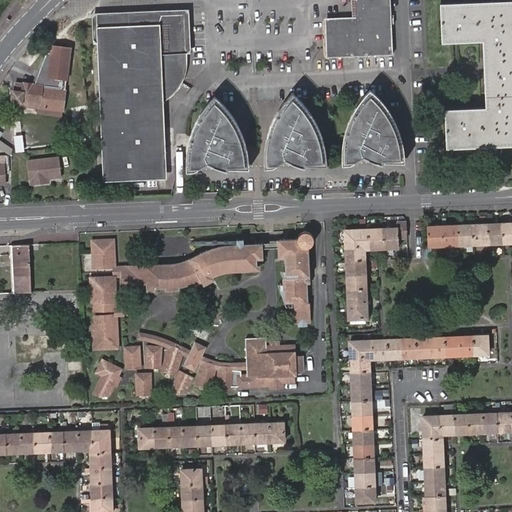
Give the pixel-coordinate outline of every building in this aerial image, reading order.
[(359,17),(358,0),(353,0),(354,17),(326,18),(327,26),(390,23),(390,15),(359,17)] [(389,0),(358,0),(359,17),(390,15),(389,0)] [(444,109),(446,148),(511,145),(511,0),(439,4),(441,42),(482,40),(485,107),(444,109)] [(191,52),(191,9),(154,11),(95,14),(103,182),(169,179),(165,101),(172,96),(176,92),(179,88),(182,83),(185,77),(187,67),(188,53),(191,52)] [(390,23),(327,26),(328,57),(392,54),(390,23)] [(61,111),(70,49),(51,46),(50,53),(46,53),(33,85),(31,85),(31,84),(22,83),(22,84),(14,83),(13,91),(12,91),(11,100),(20,102),(19,106),(23,106),(24,102),(35,104),(34,108),(37,109),(37,107),(61,111)] [(377,159),(382,161),(399,161),(397,149),(396,143),(394,137),(390,126),(385,118),(380,110),(370,99),(364,106),(361,111),(358,116),(353,127),(350,136),(349,142),(348,151),(347,157),(347,163),(351,162),(352,162),(357,159),(358,157),(361,157),(367,160),(367,161),(368,161),(376,163),(377,159)] [(299,163),(305,164),(321,164),(321,158),(319,147),(316,139),(314,133),(311,126),(306,119),(299,110),(296,106),(289,113),(285,118),(280,126),(277,131),(273,140),(271,146),(270,156),(270,165),(283,162),(287,163),(288,163),(289,164),(290,164),(298,166),(299,163)] [(61,111),(37,107),(37,109),(37,113),(60,116),(61,111)] [(222,166),(225,167),(242,167),(242,160),(241,153),(239,147),(236,140),(233,134),(231,131),(227,125),(223,120),(215,113),(209,109),(203,116),(198,123),(192,136),(190,148),(189,159),(189,165),(205,165),(210,167),(214,168),(220,170),(222,166)] [(86,128),(85,114),(76,115),(78,129),(86,128)] [(23,134),(14,136),(17,153),(26,151),(23,134)] [(45,178),(47,178),(61,176),(58,157),(26,161),(29,181),(30,180),(30,185),(45,183),(45,178)] [(404,222),(396,222),(397,228),(344,230),(345,248),(348,320),(367,319),(364,248),(370,247),(370,249),(398,248),(398,238),(405,238),(404,222)] [(511,222),(427,226),(428,246),(511,242),(511,412),(421,416),(425,511),(445,511),(442,438),(440,438),(439,435),(511,431),(511,222)] [(298,236),(298,239),(297,240),(298,241),(298,243),(299,245),(300,246),(301,247),(302,247),(303,248),(305,248),(307,248),(308,248),(309,247),(310,246),(311,245),(313,242),(313,239),(312,237),(310,235),(308,234),(306,233),(303,233),(299,235),(298,236)] [(255,249),(258,259),(262,259),(262,248),(262,243),(243,244),(243,239),(193,240),(193,245),(227,244),(225,245),(218,246),(207,249),(197,254),(193,256),(189,259),(185,261),(180,263),(175,264),(171,265),(167,265),(163,265),(160,265),(145,266),(145,269),(145,270),(170,270),(175,269),(178,269),(181,268),(184,266),(188,265),(192,263),(196,261),(200,259),(204,257),(206,256),(210,255),(215,253),(220,252),(224,250),(229,250),(255,249)] [(278,258),(281,258),(283,248),(292,248),(303,253),(305,277),(302,277),(304,302),(307,302),(307,283),(310,284),(308,248),(307,248),(305,248),(303,248),(302,247),(301,247),(300,246),(299,245),(298,243),(298,241),(297,240),(298,239),(277,240),(278,242),(278,247),(278,258)] [(93,241),(94,266),(113,265),(112,241),(93,241)] [(10,246),(12,293),(31,292),(28,245),(10,246)] [(283,248),(281,258),(284,258),(285,278),(283,278),(284,288),(280,289),(285,304),(293,303),(294,323),(296,323),(306,322),(309,322),(307,302),(304,302),(302,277),(305,277),(303,253),(292,248),(283,248)] [(256,259),(258,259),(255,249),(229,250),(224,250),(220,252),(215,253),(210,255),(206,256),(204,257),(200,259),(196,261),(192,263),(188,265),(184,266),(181,268),(178,269),(175,269),(170,270),(145,270),(145,269),(120,270),(120,278),(120,285),(140,284),(146,284),(146,289),(155,288),(165,288),(178,287),(184,286),(188,285),(196,282),(200,280),(203,285),(214,279),(211,274),(222,271),(233,269),(256,269),(256,259)] [(425,252),(425,259),(433,259),(433,251),(425,252)] [(189,259),(193,256),(160,257),(160,265),(163,265),(167,265),(171,265),(175,264),(180,263),(185,261),(189,259)] [(116,278),(120,278),(120,270),(120,267),(112,267),(112,275),(88,277),(89,304),(92,304),(92,312),(110,311),(113,311),(113,314),(93,315),(93,324),(91,323),(91,351),(118,350),(117,317),(123,317),(123,308),(117,309),(116,278)] [(138,332),(137,340),(155,344),(163,346),(165,348),(167,348),(169,349),(168,353),(172,354),(172,352),(181,354),(187,357),(199,363),(203,365),(216,369),(218,371),(231,371),(246,370),(246,362),(240,362),(219,362),(211,360),(202,356),(190,351),(168,340),(161,337),(153,335),(138,332)] [(488,335),(349,341),(350,359),(355,503),(375,502),(368,358),(373,358),(373,360),(489,354),(488,335)] [(246,362),(246,370),(246,374),(235,374),(236,388),(268,387),(268,389),(283,389),(283,383),(294,382),(294,376),(296,376),(295,371),(298,371),(301,370),(302,365),(302,361),(300,358),(297,356),(294,356),(294,344),(279,345),(279,342),(269,342),(269,345),(265,346),(265,338),(245,338),(246,362)] [(195,342),(190,351),(202,356),(206,347),(195,342)] [(139,347),(125,348),(126,367),(140,366),(139,347)] [(161,347),(146,347),(146,367),(160,367),(161,347)] [(168,353),(163,369),(176,372),(181,354),(172,352),(172,354),(168,353)] [(199,363),(187,357),(183,366),(194,372),(199,363)] [(112,386),(117,376),(120,369),(102,361),(97,373),(103,376),(94,393),(99,396),(108,395),(112,386)] [(216,369),(203,365),(197,384),(209,388),(216,369)] [(231,371),(218,371),(218,389),(231,390),(231,371)] [(180,372),(170,391),(176,394),(184,393),(192,378),(180,372)] [(141,378),(136,378),(136,395),(150,394),(149,374),(140,374),(141,378)] [(121,378),(117,376),(112,386),(116,388),(121,378)] [(222,404),(199,404),(199,421),(210,421),(210,415),(222,415),(222,404)] [(166,414),(161,414),(161,423),(173,422),(172,412),(166,412),(166,414)] [(91,499),(91,503),(91,511),(112,511),(109,429),(109,422),(99,423),(100,430),(0,433),(0,453),(89,450),(91,450),(92,452),(89,452),(91,498),(91,499)] [(138,448),(284,442),(283,422),(138,428),(138,448)] [(198,468),(180,469),(182,511),(202,511),(201,483),(201,476),(201,468),(198,468)]
